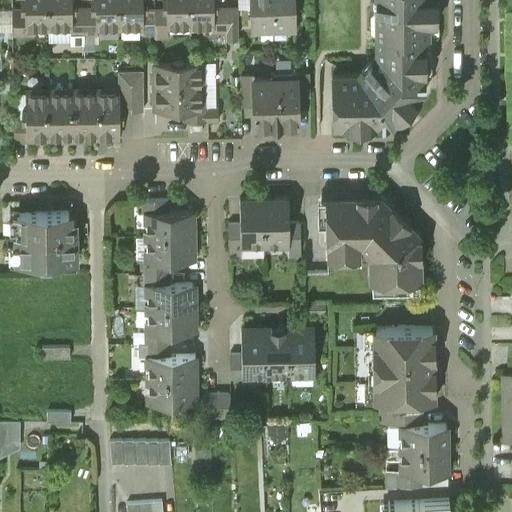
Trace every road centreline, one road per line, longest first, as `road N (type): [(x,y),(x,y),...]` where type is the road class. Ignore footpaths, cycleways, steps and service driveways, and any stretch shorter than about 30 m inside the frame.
road 1 (residential): [(399,157),(457,213),(468,381)]
road 2 (residential): [(99,162),(104,397)]
road 3 (residential): [(475,0),(476,84),(399,157)]
road 4 (residential): [(215,161),(399,157)]
road 5 (residential): [(215,161),(223,315)]
